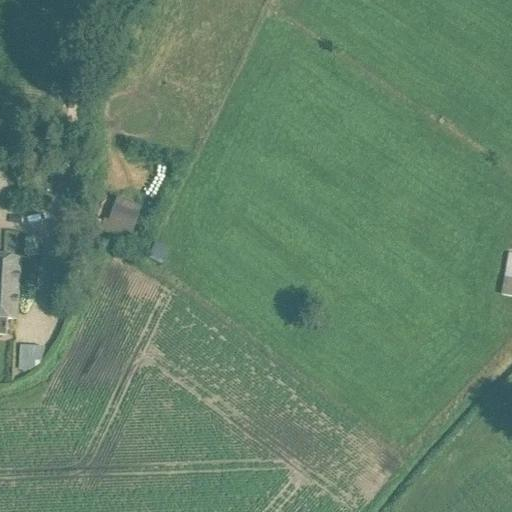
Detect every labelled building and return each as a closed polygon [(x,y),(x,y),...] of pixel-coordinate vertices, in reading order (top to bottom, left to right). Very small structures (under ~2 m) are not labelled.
[(142,206),(118,197),(110,221),(105,219),(104,222),(93,218),(90,227),(129,241),(142,206)] [(504,278),(501,295),(511,296),(511,253),(509,253),(504,278)] [(0,290),(18,291),(20,260),(0,259),(0,290)] [(0,319),(16,320),(18,291),(0,290),(0,319)] [(40,370),(41,345),(19,344),(18,369),(40,370)] [(0,375),(12,376),(13,356),(0,355),(0,375)]
